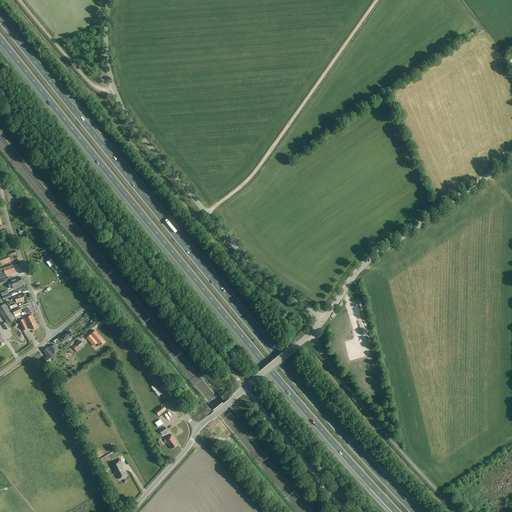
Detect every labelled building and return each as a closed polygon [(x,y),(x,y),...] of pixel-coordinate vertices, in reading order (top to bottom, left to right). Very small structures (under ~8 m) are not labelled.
[(21,208),(23,216),(29,214),(26,206),(21,208)] [(8,255),(0,258),(0,263),(1,265),(5,264),(5,263),(10,261),(8,255)] [(58,269),(62,266),(56,257),(52,259),(58,269)] [(56,269),(50,259),(46,262),(50,268),(51,267),(53,271),(56,269)] [(3,269),(1,270),(2,273),(0,273),(0,278),(15,273),(12,266),(3,269)] [(23,284),(20,277),(7,282),(9,287),(12,286),(13,289),(20,287),(19,285),(23,284)] [(9,294),(4,296),(5,300),(7,305),(8,305),(10,310),(14,309),(12,303),(10,304),(8,299),(11,298),(9,294)] [(16,297),(10,299),(11,301),(15,300),(16,303),(25,301),(23,295),(16,297)] [(5,304),(0,307),(0,312),(7,324),(15,319),(5,304)] [(14,316),(15,316),(17,321),(22,318),(21,315),(20,313),(21,312),(19,308),(12,311),(14,316)] [(38,328),(32,315),(19,322),(24,331),(27,329),(26,327),(30,326),(32,330),(38,328)] [(96,331),(87,338),(93,346),(97,343),(100,347),(105,343),(96,331)] [(69,332),(60,339),(63,343),(66,340),(66,341),(73,337),(69,332)] [(80,348),(77,345),(76,345),(73,348),(77,353),(81,349),(80,348)] [(44,352),(48,357),(44,359),(48,364),(51,362),(56,359),(48,349),(44,352)] [(162,406),(156,410),(159,415),(164,411),(163,410),(165,409),(163,406),(162,407),(162,406)] [(165,440),(164,441),(165,444),(167,443),(169,446),(169,445),(172,449),(178,445),(175,441),(171,435),(164,439),(165,440)] [(101,470),(105,468),(103,464),(116,456),(113,452),(100,460),(97,462),(101,470)] [(120,460),(110,465),(116,475),(117,474),(120,480),(126,476),(122,468),(123,467),(120,460)]
